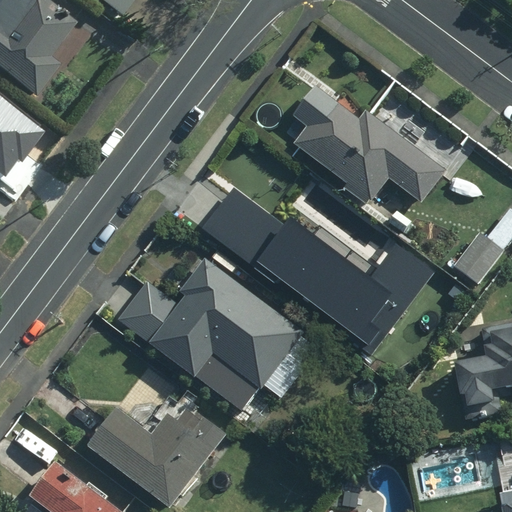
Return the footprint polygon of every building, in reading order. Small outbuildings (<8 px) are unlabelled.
[(0,0),(0,80),(28,101),(51,70),(42,63),(70,27),(33,0),(0,0)] [(88,0),(117,19),(130,0),(88,0)] [(0,175),(3,178),(40,132),(0,100),(0,175)] [(363,116),(356,125),(326,102),(290,150),(364,204),(382,181),(418,207),(442,174),(363,116)] [(235,180),(201,223),(286,290),(292,283),(375,349),(438,270),(398,238),(374,268),(322,227),(318,232),(296,215),(290,223),(235,180)] [(475,291),(511,237),(511,215),(505,211),(486,239),(480,236),(452,276),(475,291)] [(121,317),(245,410),(306,328),(210,256),(179,297),(151,277),(121,317)] [(455,403),(460,402),(462,416),(489,411),(486,398),(511,393),(511,327),(478,334),(484,364),(449,371),(455,403)] [(183,412),(173,426),(162,417),(146,439),(112,414),(83,453),(163,511),(167,511),(221,440),(183,412)] [(108,511),(49,468),(25,501),(40,511),(108,511)] [(511,511),(511,496),(496,500),(497,511),(511,511)]
